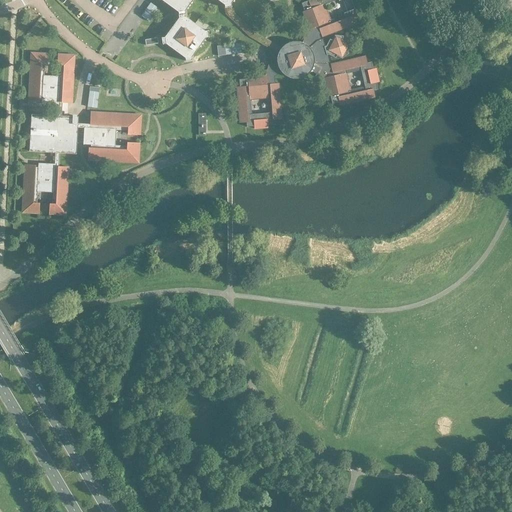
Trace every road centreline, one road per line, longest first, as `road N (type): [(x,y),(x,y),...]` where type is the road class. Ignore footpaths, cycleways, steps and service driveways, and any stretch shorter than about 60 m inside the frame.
road 1 (unclassified): [(37,0),(58,32),(97,60),(147,79),(254,57)]
road 2 (secondary): [(108,511),(0,330)]
road 3 (secondary): [(0,386),(75,511)]
